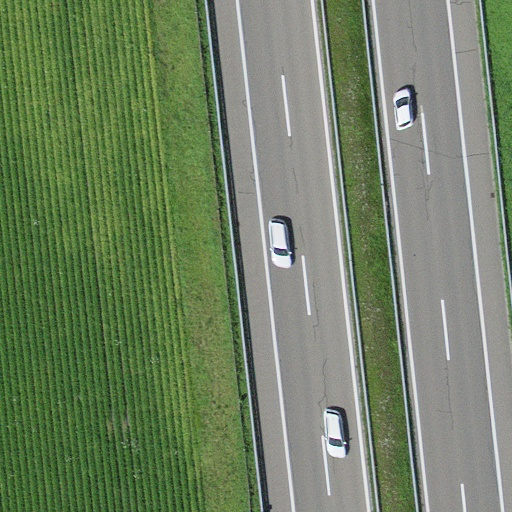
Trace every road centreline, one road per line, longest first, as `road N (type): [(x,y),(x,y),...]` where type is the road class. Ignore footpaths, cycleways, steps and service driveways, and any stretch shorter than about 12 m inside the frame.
road 1 (motorway): [(273,0),(330,511)]
road 2 (motorway): [(464,511),(409,0)]
